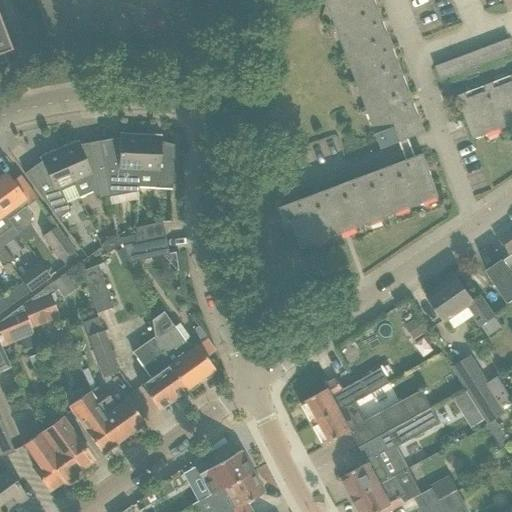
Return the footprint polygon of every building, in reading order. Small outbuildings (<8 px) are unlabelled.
[(74,28),(66,0),(35,0),(46,36),(60,32),(59,27),(72,23),(74,28)] [(102,20),(96,0),(66,0),(74,28),(88,24),(87,19),(100,15),(102,20)] [(134,28),(135,27),(127,0),(96,0),(102,20),(116,16),(114,11),(128,7),(134,28)] [(127,0),(135,27),(148,24),(147,18),(160,15),(162,19),(163,19),(157,0),(127,0)] [(190,11),(191,11),(188,0),(157,0),(163,19),(176,15),(175,11),(189,7),(190,11)] [(325,0),(330,12),(334,10),(340,23),(373,10),(368,0),(325,0)] [(382,22),(383,22),(378,8),(373,10),(340,23),(335,25),(340,39),(345,37),(350,50),(383,37),(376,19),(381,17),(382,22)] [(0,62),(5,61),(1,52),(10,48),(0,22),(0,62)] [(393,49),(394,49),(388,35),(383,37),(350,50),(345,52),(350,66),(355,64),(360,77),(393,64),(386,46),(391,45),(393,49)] [(511,52),(511,47),(509,38),(434,66),(440,80),(511,52)] [(403,76),(404,76),(399,62),(393,64),(360,77),(355,79),(360,93),(365,91),(370,104),(403,92),(396,73),(401,72),(403,76)] [(493,82),(484,85),(500,129),(511,124),(511,119),(511,118),(511,77),(511,75),(510,75),(511,80),(494,88),(492,83),(493,83),(493,82)] [(461,112),(462,112),(473,139),(486,134),(485,129),(498,124),(500,129),(484,85),(483,85),(485,91),(467,98),(465,93),(466,93),(466,92),(456,96),(461,109),(460,109),(461,112)] [(413,103),(414,103),(409,90),(403,92),(370,104),(365,106),(370,120),(375,118),(380,131),(376,133),(381,149),(425,132),(419,117),(414,119),(407,100),(411,99),(413,103)] [(137,191),(140,133),(119,132),(118,137),(98,141),(109,197),(137,191)] [(160,141),(161,134),(140,133),(137,191),(138,191),(138,187),(171,188),(173,145),(160,141)] [(98,141),(79,144),(77,140),(57,148),(79,197),(91,192),(94,200),(109,197),(98,141)] [(78,198),(79,197),(57,148),(38,156),(40,161),(24,173),(57,219),(69,211),(60,191),(72,185),(78,198)] [(438,198),(439,197),(422,153),(421,154),(423,159),(404,167),(403,162),(407,160),(407,159),(393,164),(395,170),(377,177),(375,172),(380,170),(379,169),(366,175),(368,180),(350,187),(348,182),(353,181),(353,180),(339,185),(341,190),(323,197),(321,193),(326,191),(325,190),(312,195),(314,201),(296,207),(294,203),(299,201),(298,200),(279,207),(284,221),(290,219),(301,249),(315,244),(313,239),(327,234),(328,239),(342,233),(341,229),(354,224),(356,228),(369,223),(368,218),(381,213),(383,218),(397,213),(395,208),(408,203),(410,208),(424,203),(422,198),(436,193),(438,198)] [(27,204),(9,180),(5,175),(0,178),(0,210),(11,226),(17,233),(29,224),(29,214),(24,207),(27,204)] [(0,210),(0,234),(11,226),(0,210)] [(134,234),(134,244),(165,237),(161,222),(142,226),(134,227),(134,234)] [(72,250),(73,250),(55,226),(41,237),(59,261),(60,260),(64,265),(76,256),(72,250)] [(134,234),(118,238),(122,246),(134,244),(134,234)] [(128,263),(168,254),(165,237),(134,244),(122,246),(128,263)] [(0,262),(4,268),(12,262),(1,247),(0,248),(0,250),(0,251),(0,262)] [(511,300),(511,272),(502,259),(486,270),(507,304),(511,300)] [(38,262),(19,277),(29,291),(49,277),(38,262)] [(97,265),(81,271),(97,312),(113,306),(97,265)] [(66,272),(54,279),(63,295),(75,288),(66,272)] [(456,276),(427,296),(445,321),(447,323),(448,322),(453,329),(472,315),(480,327),(480,326),(493,317),(494,317),(493,316),(479,296),(473,300),(456,276)] [(9,306),(29,292),(22,283),(2,297),(9,306)] [(49,294),(51,293),(47,285),(22,305),(31,328),(59,317),(49,294)] [(0,313),(9,306),(2,297),(0,298),(0,313)] [(0,344),(33,331),(31,328),(22,305),(0,320),(0,344)] [(103,378),(118,372),(97,318),(82,323),(103,378)] [(418,318),(407,324),(416,337),(426,331),(418,318)] [(173,326),(155,340),(155,342),(155,345),(169,365),(168,366),(185,389),(187,388),(190,391),(198,386),(196,382),(203,377),(206,380),(213,375),(212,371),(214,369),(205,357),(215,350),(206,338),(188,351),(182,343),(184,342),(173,326)] [(155,342),(155,340),(153,337),(132,351),(150,377),(140,385),(157,410),(185,389),(168,366),(169,365),(155,345),(155,342)] [(0,371),(9,367),(0,346),(0,371)] [(469,355),(451,366),(488,423),(494,419),(505,412),(511,407),(511,399),(497,376),(487,382),(469,355)] [(368,395),(389,383),(381,368),(360,380),(367,394),(368,395)] [(327,389),(300,403),(311,424),(354,401),(367,394),(360,380),(342,389),(337,379),(325,385),(327,389)] [(106,407),(113,402),(102,388),(93,395),(93,396),(122,437),(143,422),(127,400),(109,412),(106,407)] [(390,430),(431,408),(421,391),(380,413),(390,430)] [(466,392),(453,400),(461,412),(474,404),(466,392)] [(93,395),(92,395),(71,410),(81,425),(101,452),(122,437),(93,396),(93,395)] [(368,426),(360,412),(354,401),(311,424),(323,446),(350,431),(352,434),(368,426)] [(397,448),(440,425),(431,408),(390,430),(374,439),(381,450),(365,459),(367,463),(340,477),(352,498),(395,476),(394,475),(407,468),(397,448)] [(88,461),(91,459),(62,418),(41,433),(70,474),(78,468),(83,469),(88,465),(88,461)] [(488,423),(486,424),(494,438),(503,432),(494,419),(488,423)] [(0,458),(14,452),(0,423),(0,458)] [(501,450),(510,443),(503,432),(494,438),(501,450)] [(41,433),(24,446),(36,462),(31,465),(37,473),(49,489),(61,481),(65,486),(74,480),(70,474),(41,433)] [(228,443),(192,462),(210,495),(213,493),(223,487),(223,488),(252,472),(240,450),(234,454),(228,443)] [(7,511),(26,498),(15,482),(5,469),(0,473),(0,511),(7,511)] [(210,495),(207,497),(215,511),(230,511),(231,511),(251,511),(246,502),(264,493),(252,472),(223,488),(210,495)] [(401,497),(405,495),(395,476),(352,498),(359,511),(377,511),(390,505),(392,509),(404,503),(401,497)] [(456,490),(438,500),(431,488),(413,498),(420,511),(457,491),(456,490)] [(457,491),(420,511),(446,511),(463,503),(457,491)] [(135,511),(158,511),(146,493),(130,503),(135,511)]
